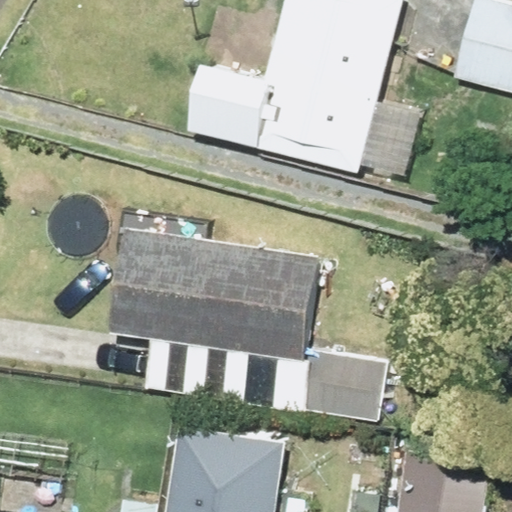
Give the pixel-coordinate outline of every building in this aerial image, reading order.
[(354,168),(394,0),(282,0),(265,72),(200,57),(183,127),(354,168)] [(511,0),(466,0),(451,64),(511,79),(511,0)] [(321,249),(127,220),(112,326),(146,331),(306,354),(308,341),(321,249)] [(306,354),(146,331),(140,384),(378,411),(384,350),(308,341),(306,354)] [(267,511),(273,436),(168,427),(163,491),(118,488),(115,511),(267,511)] [(473,511),(483,440),(403,430),(392,511),(473,511)]
